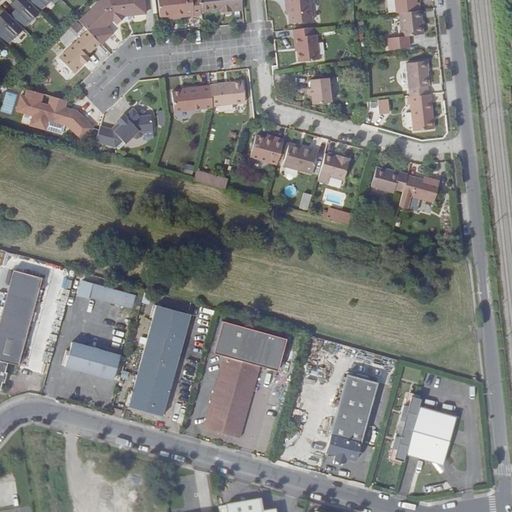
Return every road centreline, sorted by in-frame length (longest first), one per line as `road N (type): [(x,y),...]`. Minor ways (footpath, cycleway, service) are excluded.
road 1 (unclassified): [(0,423),(37,409),(405,511)]
road 2 (unclassified): [(504,511),(464,145)]
road 3 (residential): [(256,47),(264,107),(417,152),(464,145)]
road 4 (residential): [(256,47),(132,60),(95,95)]
road 5 (unclassified): [(464,145),(448,0)]
